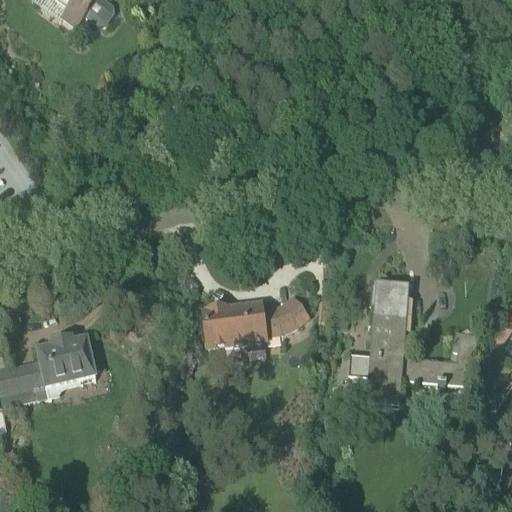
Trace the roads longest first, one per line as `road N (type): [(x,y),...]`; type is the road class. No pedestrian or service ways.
road 1 (residential): [(31,254),(202,211),(335,198),(511,216)]
road 2 (residential): [(31,254),(145,148),(203,46),(215,0)]
road 3 (residential): [(511,133),(450,73),(403,0)]
